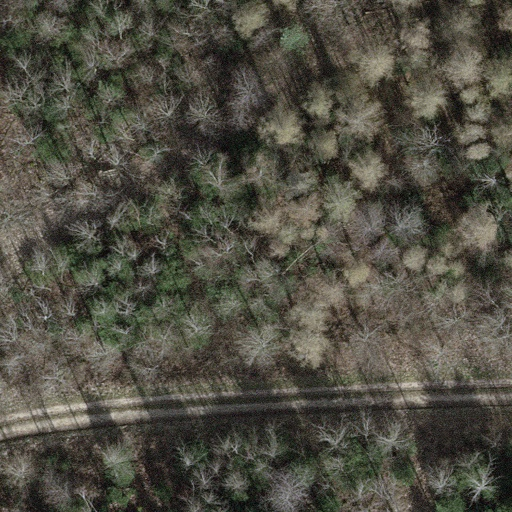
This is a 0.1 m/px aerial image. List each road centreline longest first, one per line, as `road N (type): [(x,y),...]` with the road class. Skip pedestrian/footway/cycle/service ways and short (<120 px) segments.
road 1 (track): [(0,274),(470,0)]
road 2 (track): [(511,386),(0,409)]
